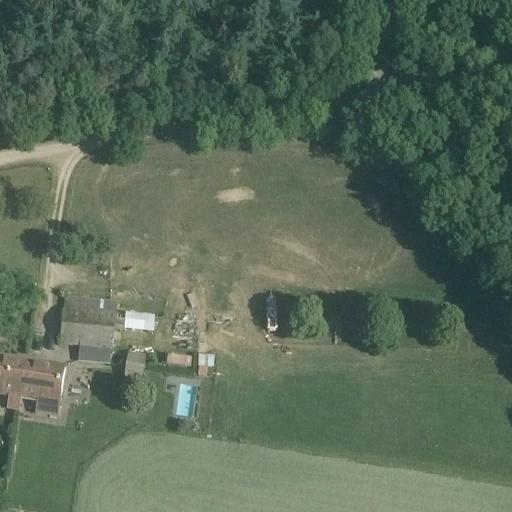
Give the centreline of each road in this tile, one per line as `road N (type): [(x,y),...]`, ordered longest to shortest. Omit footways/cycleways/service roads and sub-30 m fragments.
road 1 (track): [(0,164),(322,109),(511,91)]
road 2 (tertiary): [(511,200),(316,0)]
